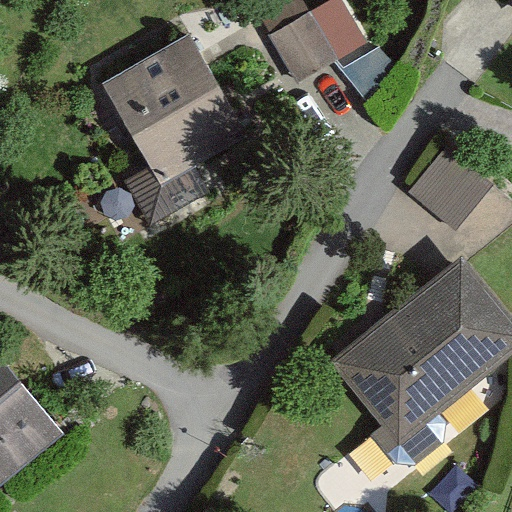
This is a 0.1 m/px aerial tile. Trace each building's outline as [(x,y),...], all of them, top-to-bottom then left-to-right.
[(303,0),(269,0),(259,5),(303,73),(364,33),(339,0),(313,0),(306,4),(303,0)] [(169,166),(254,121),(211,38),(125,83),(169,166)] [(408,185),(456,224),(492,179),(444,141),(408,185)] [(511,346),(511,306),(463,246),(330,352),(416,460),(443,438),(425,416),(511,346)] [(0,480),(82,418),(19,336),(0,351),(0,480)]
